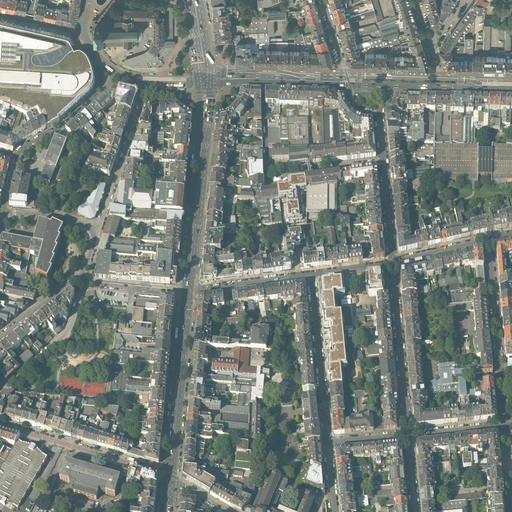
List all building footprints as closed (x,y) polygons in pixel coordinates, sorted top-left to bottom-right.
[(3,0),(1,9),(7,10),(9,0),(3,0)] [(9,0),(7,10),(14,12),(16,3),(16,0),(9,0)] [(27,1),(21,0),(16,0),(16,3),(14,12),(25,14),(27,1)] [(37,2),(37,0),(27,0),(27,1),(25,14),(29,15),(34,16),(37,2)] [(48,0),(47,5),(46,7),(55,9),(56,8),(58,9),(62,0),(48,0)] [(68,5),(62,0),(58,9),(67,11),(68,5)] [(62,0),(68,5),(67,11),(66,13),(63,22),(69,23),(75,24),(75,23),(77,13),(80,0),(62,0)] [(285,0),(257,0),(258,17),(273,17),(282,17),(288,17),(297,17),(295,12),(292,12),(287,10),(263,11),(262,6),(280,0),(281,0),(283,4),(287,3),(285,0)] [(314,0),(303,0),(302,1),(302,3),(301,4),(302,8),(305,7),(305,11),(302,12),(301,11),(295,12),(297,17),(305,14),(317,10),(314,0)] [(331,6),(334,13),(344,11),(343,6),(346,5),(347,7),(352,5),(351,0),(341,3),(331,6)] [(377,0),(371,0),(372,2),(374,9),(376,16),(378,22),(383,19),(377,0)] [(390,0),(384,0),(390,17),(395,16),(390,0)] [(396,0),(401,14),(412,11),(409,1),(409,0),(396,0)] [(436,0),(429,0),(426,1),(430,14),(439,11),(436,0)] [(443,0),(442,2),(444,3),(450,8),(452,5),(455,0),(443,0)] [(474,1),(468,8),(473,8),(473,10),(484,11),(486,4),(474,1)] [(47,5),(37,2),(34,16),(44,18),(46,7),(47,5)] [(225,2),(213,3),(213,11),(236,10),(236,5),(228,6),(228,7),(226,7),(225,2)] [(450,8),(444,3),(439,11),(440,15),(443,18),(448,12),(450,8)] [(46,7),(44,18),(55,20),(58,11),(58,9),(56,8),(55,9),(46,7)] [(150,17),(153,17),(158,17),(158,9),(156,8),(154,8),(153,9),(146,9),(146,8),(123,8),(123,17),(132,17),(135,17),(142,17),(150,17)] [(468,8),(457,24),(464,30),(471,20),(474,20),(473,10),(473,8),(468,8)] [(66,13),(67,11),(58,9),(58,11),(55,20),(57,21),(61,21),(63,22),(66,13)] [(374,9),(364,12),(366,19),(376,16),(374,9)] [(236,10),(213,11),(213,18),(231,17),(239,17),(239,10),(236,10)] [(307,21),(310,20),(320,17),(317,10),(305,14),(307,21)] [(344,11),(334,13),(336,20),(348,17),(351,16),(350,14),(345,15),(344,11)] [(401,14),(399,15),(400,17),(402,17),(403,21),(414,17),(413,12),(412,11),(401,14)] [(439,11),(430,14),(434,29),(436,29),(443,18),(440,15),(439,11)] [(305,14),(297,17),(299,24),(307,21),(305,14)] [(351,16),(348,17),(350,23),(351,23),(357,21),(356,15),(351,16)] [(383,19),(378,22),(375,23),(378,29),(381,27),(403,21),(402,17),(400,17),(399,15),(395,16),(390,17),(383,19)] [(373,30),(378,29),(375,23),(378,22),(376,16),(366,19),(359,21),(360,27),(365,26),(366,30),(366,32),(373,30)] [(95,81),(94,75),(91,68),(88,61),(86,59),(85,58),(83,57),(81,56),(79,55),(76,55),(74,56),(72,57),(70,53),(68,50),(71,47),(72,45),(73,43),(73,40),(72,38),(72,36),(69,34),(67,33),(47,28),(0,17),(0,105),(2,106),(10,110),(17,112),(21,114),(26,116),(28,116),(28,115),(30,114),(33,112),(36,111),(40,119),(45,129),(59,122),(64,118),(90,94),(92,91),(94,88),(95,84),(95,81)] [(139,26),(137,25),(137,22),(132,22),(133,22),(133,21),(134,21),(133,20),(133,19),(132,19),(132,17),(123,17),(123,19),(105,19),(100,19),(101,26),(100,26),(100,25),(99,24),(98,24),(97,24),(96,24),(96,25),(95,26),(94,26),(94,37),(96,37),(96,38),(97,39),(98,39),(99,38),(100,38),(100,37),(100,36),(101,36),(101,43),(104,43),(106,43),(124,42),(124,44),(133,43),(133,41),(134,40),(134,39),(134,38),(133,38),(132,38),(138,37),(138,35),(139,34),(141,33),(142,32),(142,30),(142,28),(141,27),(139,26)] [(153,17),(154,25),(164,25),(164,17),(158,17),(153,17)] [(241,40),(235,40),(235,43),(236,43),(250,43),(274,42),(274,38),(270,39),(269,35),(274,35),(273,17),(258,17),(246,18),(246,25),(244,25),(245,33),(245,40),(241,40)] [(313,30),(314,33),(323,30),(320,17),(310,20),(311,24),(310,26),(312,30),(313,30)] [(336,20),(338,27),(350,23),(348,17),(336,20)] [(414,17),(403,21),(404,26),(406,34),(418,30),(416,22),(414,17)] [(381,27),(378,29),(382,36),(384,40),(387,39),(399,36),(396,29),(404,26),(403,21),(381,27)] [(340,33),(353,29),(351,23),(350,23),(338,27),(340,33)] [(455,35),(455,38),(464,38),(464,30),(457,24),(451,32),(455,35)] [(164,27),(164,25),(154,25),(154,41),(164,41),(164,40),(164,27)] [(232,25),(213,25),(214,40),(235,40),(241,40),(240,35),(238,35),(238,33),(245,33),(244,25),(232,25)] [(340,33),(341,39),(353,36),(353,34),(356,32),(366,30),(365,26),(360,27),(353,29),(340,33)] [(378,29),(373,30),(378,38),(382,36),(378,29)] [(312,34),(314,40),(325,37),(323,30),(314,33),(312,34)] [(399,36),(387,39),(388,44),(389,48),(391,47),(397,45),(400,44),(399,40),(406,37),(407,39),(409,38),(410,41),(420,38),(420,37),(418,30),(406,34),(399,36)] [(294,33),(294,42),(294,50),(301,50),(301,43),(304,43),(301,31),(294,33)] [(451,32),(439,50),(448,50),(455,42),(455,38),(455,35),(451,32)] [(341,39),(344,48),(356,44),(355,41),(354,36),(353,36),(341,39)] [(356,44),(357,44),(369,41),(372,40),(368,36),(356,40),(356,41),(355,41),(356,44)] [(358,48),(359,53),(378,47),(388,44),(387,39),(384,40),(382,36),(378,38),(372,40),(369,41),(370,44),(358,48)] [(314,40),(317,48),(328,47),(325,37),(314,40)] [(407,50),(416,49),(424,49),(423,47),(420,38),(410,41),(411,45),(397,47),(397,51),(407,50)] [(164,41),(156,53),(157,54),(158,54),(158,55),(158,57),(158,58),(157,59),(157,60),(156,60),(155,61),(153,61),(152,60),(151,59),(147,61),(146,64),(151,66),(154,66),(157,66),(160,64),(161,63),(163,61),(162,61),(164,58),(168,53),(170,50),(171,48),(172,47),(165,47),(164,44),(164,41)] [(154,41),(148,48),(155,52),(156,53),(164,41),(154,41)] [(274,42),(250,43),(251,52),(254,52),(260,52),(262,50),(266,50),(277,50),(287,50),(288,50),(288,42),(282,42),(274,42)] [(250,43),(236,43),(237,53),(251,52),(250,43)] [(344,48),(346,56),(353,55),(357,54),(359,53),(358,48),(357,44),(356,44),(344,48)] [(388,44),(378,47),(378,53),(383,53),(386,53),(386,52),(391,51),(391,47),(389,48),(388,44)] [(309,53),(309,65),(331,65),(332,64),(333,63),(328,47),(317,48),(317,54),(309,53)] [(146,64),(147,61),(151,59),(150,59),(150,58),(150,57),(150,56),(150,55),(150,54),(151,53),(153,52),(154,52),(155,52),(148,48),(142,52),(125,58),(124,63),(134,66),(136,64),(146,64)] [(424,49),(416,49),(416,56),(407,57),(407,68),(410,68),(424,69),(428,69),(428,67),(428,64),(424,51),(424,49)] [(254,52),(254,63),(266,64),(266,50),(262,50),(260,52),(254,52)] [(266,50),(266,64),(277,64),(277,50),(266,50)] [(277,50),(277,64),(287,64),(287,50),(277,50)] [(395,51),(395,56),(396,68),(407,68),(407,57),(407,50),(397,51),(395,51)] [(445,69),(445,70),(455,70),(455,60),(453,60),(453,53),(451,53),(451,50),(448,50),(439,50),(445,69)] [(153,52),(151,53),(150,54),(150,55),(150,56),(150,57),(150,58),(150,59),(151,59),(152,60),(153,61),(155,61),(156,60),(157,60),(157,59),(158,58),(158,57),(158,55),(158,54),(157,54),(156,53),(155,52),(154,52),(153,52)] [(237,53),(237,63),(254,63),(254,52),(251,52),(237,53)] [(365,52),(365,58),(365,67),(367,67),(371,67),(373,67),(373,53),(373,52),(365,52)] [(378,53),(373,53),(373,67),(379,67),(386,68),(386,56),(386,53),(383,53),(378,53)] [(361,67),(365,67),(365,58),(358,58),(355,58),(353,55),(346,56),(349,66),(354,67),(361,67)] [(476,57),(472,57),(472,70),(475,70),(482,70),(482,57),(479,57),(479,55),(476,55),(476,57)] [(390,56),(386,56),(386,68),(396,68),(395,56),(390,56)] [(455,56),(455,60),(455,70),(456,70),(461,70),(467,70),(472,70),(472,57),(467,57),(467,60),(463,60),(463,57),(455,56)] [(505,57),(497,56),(482,56),(482,57),(482,70),(485,71),(496,71),(500,71),(505,71),(505,57)] [(117,102),(120,90),(113,89),(105,95),(115,107),(117,102)] [(117,102),(115,108),(118,109),(131,113),(136,97),(137,96),(135,93),(135,94),(120,90),(117,102)] [(240,93),(240,97),(250,102),(251,100),(251,91),(243,91),(241,92),(240,93)] [(260,91),(251,91),(251,100),(255,101),(256,102),(261,102),(261,97),(260,91)] [(266,104),(266,108),(274,108),(275,115),(280,115),(279,92),(272,91),(265,91),(266,104)] [(280,92),(279,92),(280,115),(280,120),(287,120),(287,106),(287,92),(280,92)] [(288,92),(287,92),(287,106),(298,106),(298,92),(296,92),(288,92)] [(307,92),(298,92),(298,106),(308,106),(307,92)] [(319,93),(307,92),(308,106),(308,107),(313,107),(313,108),(318,108),(318,107),(322,107),(322,105),(322,93),(319,93)] [(342,94),(335,94),(335,109),(339,109),(339,108),(346,105),(343,95),(343,94),(342,94)] [(115,108),(115,107),(105,95),(95,104),(102,112),(105,116),(107,118),(110,115),(109,113),(114,108),(115,108)] [(407,96),(394,96),(394,99),(394,101),(393,105),(390,110),(397,110),(397,112),(402,112),(402,113),(407,114),(407,108),(407,96)] [(412,97),(407,96),(407,108),(416,109),(416,114),(420,114),(420,97),(417,97),(412,97)] [(238,100),(237,104),(245,109),(247,104),(250,105),(250,104),(250,102),(240,97),(238,100)] [(429,97),(426,97),(426,109),(429,109),(435,109),(436,97),(432,97),(429,97)] [(443,97),(436,97),(435,109),(443,109),(443,111),(446,111),(446,109),(451,109),(451,98),(443,97)] [(458,98),(451,98),(451,109),(450,136),(450,143),(468,143),(474,143),(473,129),(473,110),(489,110),(489,98),(486,98),(469,98),(458,98)] [(497,111),(500,111),(500,98),(497,98),(491,98),(489,98),(489,110),(488,129),(499,129),(499,125),(499,121),(493,121),(493,115),(496,115),(496,112),(492,112),(492,111),(497,111)] [(99,116),(99,115),(102,112),(95,104),(90,109),(100,121),(103,118),(101,116),(100,116),(99,116)] [(237,104),(231,111),(234,117),(240,117),(241,116),(244,113),(243,112),(245,110),(245,109),(237,104)] [(177,105),(172,105),(172,119),(171,119),(171,121),(181,121),(191,122),(192,115),(188,113),(186,112),(183,110),(177,105)] [(329,105),(322,105),(322,107),(324,150),(324,163),(330,162),(346,160),(344,148),(342,148),(340,134),(345,134),(345,123),(339,122),(339,117),(341,115),(339,113),(339,111),(339,109),(335,109),(330,110),(330,105),(329,105)] [(347,107),(346,105),(339,108),(339,109),(339,111),(339,113),(341,115),(339,117),(339,122),(345,123),(351,112),(347,107)] [(160,106),(152,109),(152,116),(155,116),(155,120),(158,121),(159,121),(159,117),(160,117),(160,106)] [(298,106),(287,106),(287,120),(294,120),(298,120),(298,106)] [(308,106),(298,106),(298,120),(301,119),(301,117),(304,117),(304,120),(308,120),(308,107),(308,106)] [(0,112),(0,133),(4,120),(5,120),(7,113),(8,113),(9,110),(2,107),(0,112)] [(324,150),(322,107),(318,107),(318,108),(313,108),(313,107),(308,107),(308,120),(309,151),(324,150)] [(97,123),(100,121),(90,109),(85,113),(92,121),(94,119),(95,120),(95,121),(97,123)] [(131,113),(118,109),(117,113),(116,116),(117,117),(117,119),(116,119),(116,118),(115,117),(110,115),(107,118),(107,119),(109,119),(127,125),(131,113)] [(146,110),(145,112),(139,128),(151,129),(152,116),(152,109),(146,110)] [(250,114),(250,111),(245,109),(245,110),(244,116),(241,116),(240,117),(247,118),(250,118),(250,114)] [(473,110),(473,129),(488,129),(489,110),(473,110)] [(228,113),(225,114),(228,122),(245,124),(245,119),(247,119),(247,118),(240,117),(234,117),(231,111),(228,113)] [(33,112),(30,114),(30,115),(39,132),(45,129),(40,119),(38,121),(33,112)] [(351,112),(345,123),(345,134),(353,134),(353,127),(356,116),(353,114),(351,112)] [(16,133),(21,115),(16,113),(10,131),(16,133)] [(92,121),(85,113),(80,118),(91,130),(95,127),(92,124),(90,124),(89,123),(92,121)] [(434,136),(435,143),(450,143),(450,136),(442,137),(440,135),(440,126),(442,125),(442,113),(435,113),(434,136)] [(216,119),(216,128),(232,130),(245,131),(245,127),(227,125),(228,122),(225,114),(220,116),(219,117),(218,118),(216,119)] [(27,126),(28,127),(32,136),(39,132),(30,115),(27,116),(26,117),(30,125),(27,126)] [(267,115),(268,149),(272,149),(272,148),(281,148),(281,147),(280,120),(280,115),(275,115),(267,115)] [(359,117),(356,116),(353,127),(353,134),(352,138),(361,139),(361,138),(362,119),(361,119),(359,117)] [(80,118),(72,124),(80,133),(85,128),(86,129),(85,130),(93,140),(96,136),(91,130),(80,118)] [(123,134),(127,125),(109,119),(108,124),(112,125),(113,124),(114,126),(114,127),(111,126),(109,130),(113,131),(123,134)] [(294,120),(287,120),(280,120),(281,147),(288,147),(289,159),(289,167),(307,165),(309,165),(309,151),(308,120),(304,120),(302,120),(302,119),(301,119),(298,120),(294,120)] [(366,119),(362,119),(361,138),(373,137),(373,131),(372,121),(370,119),(370,120),(366,119)] [(0,136),(1,137),(2,135),(4,135),(7,124),(8,124),(9,125),(10,122),(5,120),(4,120),(0,133),(0,135),(0,136)] [(435,143),(434,136),(427,136),(424,136),(424,124),(423,124),(420,124),(420,122),(414,122),(407,121),(407,124),(407,127),(407,130),(406,137),(406,141),(412,142),(412,144),(412,147),(434,147),(435,143)] [(80,133),(72,124),(66,130),(79,145),(83,150),(86,147),(86,146),(79,137),(78,137),(77,135),(80,133)] [(164,133),(170,133),(190,135),(191,128),(172,127),(160,127),(160,125),(158,124),(154,124),(154,132),(158,132),(164,133)] [(257,132),(262,133),(262,132),(262,125),(250,124),(250,129),(252,129),(252,132),(257,132)] [(16,144),(32,136),(28,127),(12,136),(10,139),(14,141),(16,144)] [(139,128),(133,147),(144,148),(148,148),(148,138),(150,138),(151,129),(139,128)] [(215,130),(215,136),(226,137),(231,137),(231,134),(232,134),(232,130),(216,128),(215,130)] [(245,131),(232,130),(232,134),(251,136),(251,139),(255,139),(256,140),(257,132),(252,132),(245,131)] [(104,134),(103,138),(120,144),(123,134),(113,131),(111,136),(104,134)] [(170,133),(170,140),(189,141),(190,135),(170,133)] [(93,140),(90,145),(96,147),(98,141),(100,137),(96,136),(93,140)] [(215,141),(214,143),(234,145),(235,140),(226,140),(226,137),(215,136),(215,141)] [(100,137),(98,141),(109,144),(107,150),(117,153),(120,144),(103,138),(100,137)] [(361,146),(344,148),(346,160),(366,158),(375,157),(373,137),(361,138),(361,139),(361,146)] [(389,138),(390,145),(399,145),(405,145),(405,141),(400,141),(400,137),(389,138)] [(12,152),(16,144),(14,141),(10,139),(8,138),(8,139),(4,150),(12,152)] [(67,143),(55,138),(48,155),(44,166),(46,167),(40,181),(50,184),(55,170),(56,171),(67,143)] [(168,150),(178,151),(188,152),(188,150),(190,149),(190,148),(190,147),(190,146),(190,145),(189,144),(189,141),(170,140),(169,140),(168,150)] [(214,144),(214,149),(233,151),(233,149),(234,145),(214,143),(214,144)] [(450,143),(435,143),(434,147),(434,156),(434,167),(434,171),(434,177),(434,180),(434,181),(472,181),(473,181),(475,181),(479,181),(479,175),(486,175),(492,175),(492,181),(511,181),(511,145),(493,145),(493,150),(479,150),(479,144),(474,143),(468,143),(450,143)] [(255,147),(234,145),(233,149),(233,151),(241,152),(263,154),(262,151),(262,147),(255,147)] [(390,145),(391,155),(401,154),(399,145),(390,145)] [(130,155),(131,155),(144,156),(153,157),(153,153),(146,152),(145,153),(144,153),(143,152),(144,148),(133,147),(130,155)] [(268,149),(269,160),(272,160),(279,160),(289,159),(288,147),(281,147),(281,148),(272,148),(272,149),(268,149)] [(426,159),(425,156),(434,156),(434,147),(412,147),(412,154),(412,160),(412,169),(418,169),(418,164),(417,162),(416,159),(426,159)] [(158,153),(153,153),(153,157),(160,158),(165,158),(166,154),(166,150),(163,149),(159,149),(158,153)] [(213,157),(213,159),(227,160),(228,160),(228,157),(227,157),(227,154),(231,155),(233,155),(233,151),(214,149),(213,157)] [(95,150),(94,154),(115,161),(117,153),(107,150),(106,153),(95,150)] [(309,151),(309,165),(312,165),(324,163),(324,150),(309,151)] [(166,154),(165,158),(166,158),(188,160),(188,152),(178,151),(177,154),(176,155),(166,154)] [(263,154),(241,152),(240,158),(240,161),(247,162),(263,163),(263,158),(263,154)] [(115,161),(94,154),(92,160),(86,167),(85,168),(87,168),(110,176),(115,161)] [(130,155),(128,164),(142,165),(142,164),(143,164),(144,156),(131,155),(130,155)] [(159,166),(166,167),(166,166),(187,168),(188,160),(166,158),(165,158),(160,158),(159,166)] [(212,164),(212,172),(222,172),(225,173),(227,160),(213,159),(212,164)] [(0,170),(0,171),(0,176),(6,177),(9,162),(2,160),(0,165),(0,170)] [(247,173),(246,173),(247,162),(240,161),(237,161),(236,174),(235,178),(242,178),(242,180),(249,180),(248,180),(247,175),(247,173)] [(391,162),(392,171),(406,171),(405,161),(391,162)] [(247,175),(248,180),(263,178),(263,165),(263,163),(247,162),(246,173),(247,173),(247,175)] [(142,165),(128,164),(127,163),(127,167),(126,167),(126,169),(126,171),(125,170),(125,174),(139,176),(140,176),(141,171),(141,170),(142,165)] [(165,178),(170,178),(186,180),(187,168),(166,166),(166,167),(166,170),(165,170),(165,171),(165,172),(165,178)] [(392,178),(393,187),(406,186),(407,186),(407,179),(410,179),(414,179),(419,179),(424,179),(434,177),(434,171),(434,167),(418,169),(412,169),(406,171),(392,171),(392,178)] [(355,171),(350,171),(351,178),(364,176),(377,175),(376,170),(375,169),(374,168),(355,171)] [(340,172),(340,181),(351,180),(351,178),(350,171),(344,172),(340,172)] [(306,177),(305,177),(306,192),(306,204),(306,220),(323,220),(323,217),(338,217),(338,218),(340,217),(340,207),(340,200),(340,192),(340,184),(340,181),(340,172),(327,174),(314,176),(311,176),(309,176),(306,177)] [(120,185),(134,186),(135,182),(138,183),(139,182),(139,180),(139,176),(125,174),(124,174),(124,175),(124,177),(123,178),(122,181),(122,184),(120,184),(120,185)] [(10,199),(11,199),(26,202),(28,192),(31,179),(14,175),(10,199)] [(377,179),(377,175),(364,176),(365,190),(378,189),(377,179)] [(305,177),(290,179),(289,179),(288,180),(288,181),(288,185),(278,187),(279,197),(279,199),(286,198),(287,206),(284,207),(287,227),(306,224),(306,220),(306,204),(302,205),(300,192),(306,192),(305,177)] [(157,188),(157,189),(185,191),(186,180),(170,178),(169,185),(165,184),(157,184),(157,188)] [(210,186),(210,188),(221,189),(221,187),(221,185),(222,183),(224,183),(224,182),(227,182),(227,179),(211,178),(210,186)] [(263,178),(248,180),(249,180),(251,187),(251,189),(261,188),(264,188),(263,179),(263,178)] [(232,179),(227,179),(227,182),(227,185),(234,186),(241,186),(251,187),(249,180),(242,180),(232,179)] [(54,182),(50,191),(60,195),(63,186),(54,182)] [(91,220),(95,218),(97,212),(98,210),(98,209),(106,186),(105,185),(104,185),(103,186),(100,185),(97,184),(95,185),(94,187),(95,189),(93,195),(91,195),(91,198),(88,199),(85,198),(84,199),(82,200),(78,211),(78,212),(79,216),(85,217),(85,219),(90,220),(91,219),(91,220)] [(111,211),(109,218),(120,220),(141,222),(181,225),(182,222),(181,222),(181,215),(182,215),(183,212),(185,191),(157,189),(156,195),(153,195),(153,194),(152,194),(133,193),(134,186),(120,185),(111,211)] [(394,195),(395,200),(407,198),(406,196),(405,196),(405,190),(406,190),(406,186),(393,187),(394,195)] [(261,188),(262,200),(269,199),(279,197),(278,187),(269,188),(264,188),(261,188)] [(275,223),(276,228),(282,228),(280,213),(271,214),(269,199),(262,200),(261,188),(251,189),(252,192),(254,198),(256,205),(259,214),(262,223),(262,225),(275,223)] [(366,194),(356,195),(357,199),(379,197),(379,195),(378,189),(365,190),(366,194)] [(209,200),(209,203),(218,204),(235,204),(237,204),(237,203),(237,196),(230,195),(210,193),(209,200)] [(248,204),(256,205),(254,198),(241,196),(237,196),(237,203),(244,203),(244,200),(248,200),(248,204)] [(395,201),(396,213),(407,211),(407,205),(411,204),(411,206),(418,205),(418,197),(407,198),(395,200),(395,201)] [(36,203),(26,202),(11,199),(10,207),(36,209),(36,203)] [(494,199),(487,201),(489,211),(494,210),(496,209),(494,199)] [(208,209),(208,215),(223,217),(233,216),(235,204),(218,204),(209,203),(208,209)] [(368,204),(366,205),(368,224),(381,223),(380,211),(379,203),(368,204)] [(256,205),(248,204),(248,215),(259,214),(256,205)] [(469,225),(466,226),(463,227),(461,214),(464,214),(463,208),(455,211),(456,218),(460,238),(462,238),(471,236),(473,235),(471,224),(469,225)] [(494,210),(489,211),(491,219),(493,230),(494,230),(501,229),(498,219),(495,220),(494,220),(495,218),(494,210)] [(397,232),(410,231),(407,211),(396,213),(397,223),(397,232)] [(497,214),(498,219),(501,229),(506,227),(507,227),(505,215),(502,216),(501,213),(497,214)] [(207,225),(206,228),(218,228),(222,228),(222,224),(223,220),(223,217),(208,215),(207,225)] [(233,216),(223,217),(223,220),(228,220),(228,223),(222,224),(222,228),(229,227),(236,226),(235,216),(233,216)] [(335,219),(339,243),(342,242),(345,242),(345,238),(344,229),(349,226),(349,219),(347,219),(342,220),(340,217),(338,218),(335,219)] [(104,234),(103,237),(110,238),(115,238),(120,220),(109,218),(107,224),(104,234)] [(456,218),(449,219),(454,240),(455,239),(460,238),(456,218)] [(448,230),(445,231),(447,241),(453,240),(454,240),(449,219),(445,219),(447,228),(448,227),(448,230)] [(491,219),(484,221),(487,232),(492,231),(493,230),(491,219)] [(436,224),(441,243),(442,242),(447,241),(445,231),(441,232),(441,230),(442,229),(440,220),(436,221),(436,224)] [(487,232),(484,221),(471,224),(473,235),(481,233),(487,232)] [(40,222),(34,243),(2,237),(0,248),(22,252),(25,253),(22,267),(21,272),(19,283),(17,291),(26,292),(31,282),(27,276),(31,254),(40,256),(35,273),(40,276),(46,279),(51,269),(50,268),(55,259),(53,258),(57,249),(55,248),(62,238),(59,237),(65,228),(54,223),(53,225),(40,222)] [(147,241),(180,244),(181,225),(141,222),(139,240),(141,240),(147,241)] [(320,223),(313,224),(315,236),(328,235),(329,247),(335,246),(335,243),(333,230),(332,229),(327,230),(321,231),(320,223)] [(368,224),(363,224),(363,228),(368,228),(368,231),(371,231),(382,231),(381,224),(381,223),(368,224)] [(416,240),(418,248),(423,247),(428,246),(425,233),(423,223),(419,224),(421,233),(423,233),(423,235),(415,237),(416,240)] [(279,252),(281,271),(290,270),(291,269),(292,268),(292,267),(292,264),(294,264),(292,251),(294,250),(294,248),(295,248),(295,246),(302,245),(302,242),(308,241),(307,237),(314,236),(313,224),(281,229),(284,251),(279,252)] [(431,230),(435,244),(440,243),(441,243),(436,224),(433,225),(434,230),(431,230)] [(356,244),(357,247),(357,249),(361,248),(360,243),(359,243),(358,236),(358,232),(352,232),(351,225),(349,226),(344,229),(345,238),(354,237),(355,245),(356,244)] [(206,234),(205,236),(224,234),(229,234),(229,230),(222,231),(222,228),(218,228),(206,228),(206,234)] [(425,233),(428,246),(430,245),(435,244),(431,230),(427,231),(428,233),(425,233)] [(408,238),(410,238),(410,231),(397,232),(398,234),(398,240),(408,238)] [(205,238),(204,250),(218,252),(221,251),(221,248),(222,247),(223,247),(223,246),(224,234),(205,236),(205,238)] [(98,253),(99,253),(104,254),(110,238),(103,237),(98,253)] [(369,238),(370,242),(371,242),(371,247),(372,247),(383,245),(383,242),(382,237),(369,238)] [(138,240),(115,238),(110,238),(104,254),(112,254),(137,257),(138,253),(137,253),(138,248),(138,240)] [(398,240),(399,252),(408,250),(418,248),(416,240),(409,242),(408,238),(398,240)] [(137,253),(138,253),(153,254),(178,257),(180,244),(147,241),(147,245),(140,244),(141,240),(139,240),(138,240),(138,248),(137,253)] [(340,249),(336,250),(336,252),(338,264),(343,263),(348,262),(346,250),(345,242),(342,242),(342,247),(343,248),(343,249),(340,249)] [(499,280),(506,279),(505,263),(508,262),(506,256),(504,244),(502,244),(497,246),(498,257),(499,267),(499,272),(499,276),(499,280)] [(371,250),(372,254),(373,253),(374,259),(375,259),(384,258),(383,245),(372,247),(372,249),(371,250)] [(22,252),(0,248),(0,256),(9,258),(9,255),(21,257),(22,252)] [(245,248),(239,249),(240,257),(241,266),(243,276),(248,276),(254,275),(252,263),(247,264),(245,248)] [(326,248),(323,249),(323,253),(324,266),(327,265),(332,265),(330,253),(330,252),(327,253),(326,248)] [(362,261),(361,248),(357,249),(353,249),(346,250),(348,262),(360,261),(362,261)] [(308,249),(302,249),(303,257),(302,258),(301,258),(301,259),(301,260),(301,261),(301,262),(302,262),(303,263),(304,268),(310,267),(312,267),(309,250),(308,250),(308,249)] [(312,249),(309,250),(312,267),(313,267),(319,266),(317,255),(313,256),(313,254),(312,249)] [(474,250),(477,267),(483,267),(483,265),(482,251),(480,249),(474,250)] [(203,257),(203,259),(215,260),(233,258),(232,253),(223,254),(218,255),(218,252),(204,250),(203,257)] [(468,252),(467,253),(469,265),(474,264),(474,268),(477,267),(474,250),(468,252)] [(275,256),(270,257),(270,258),(272,272),(280,271),(281,271),(279,252),(274,252),(275,256)] [(97,256),(95,277),(102,278),(102,276),(103,276),(103,278),(109,278),(110,266),(112,254),(104,254),(99,253),(98,256),(97,256)] [(458,254),(453,255),(456,267),(458,280),(464,279),(461,266),(465,265),(467,272),(471,272),(469,265),(467,253),(458,254)] [(153,254),(151,270),(150,282),(170,284),(170,282),(176,282),(178,257),(153,254)] [(266,254),(261,255),(261,260),(263,274),(267,273),(272,272),(270,258),(266,259),(266,254)] [(441,258),(443,269),(456,267),(453,255),(445,257),(441,258)] [(9,258),(0,256),(0,267),(9,270),(14,271),(21,272),(22,267),(7,265),(9,258)] [(203,260),(202,268),(215,270),(215,265),(225,264),(228,264),(228,267),(236,266),(236,262),(234,262),(233,258),(215,260),(203,259),(203,260)] [(434,274),(443,272),(443,269),(441,258),(436,259),(431,260),(434,274)] [(261,260),(252,261),(252,263),(254,275),(258,274),(263,274),(261,260)] [(428,275),(434,274),(431,260),(430,261),(425,262),(427,272),(428,275)] [(402,280),(414,280),(414,277),(414,275),(427,272),(425,262),(401,267),(402,279),(402,280)] [(112,278),(150,282),(151,270),(145,269),(145,268),(137,267),(137,269),(125,267),(125,266),(117,266),(116,267),(110,266),(109,278),(112,278)] [(215,270),(202,268),(201,279),(201,280),(202,281),(203,281),(204,281),(215,280),(237,277),(243,276),(241,266),(237,266),(237,269),(215,272),(215,270)] [(0,279),(5,280),(6,280),(9,270),(0,267),(0,279)] [(483,267),(477,267),(480,288),(485,288),(484,273),(483,267)] [(13,282),(19,283),(21,272),(14,271),(9,270),(6,280),(13,282)] [(369,296),(376,296),(388,295),(386,272),(367,275),(368,283),(366,283),(366,288),(368,288),(369,296)] [(5,280),(0,279),(0,286),(14,290),(14,285),(5,283),(5,280)] [(328,281),(322,281),(323,295),(321,295),(322,307),(325,307),(325,314),(323,314),(324,327),(332,326),(333,331),(331,331),(331,338),(330,338),(330,342),(332,342),(333,350),(335,350),(335,355),(334,355),(334,357),(330,357),(331,368),(328,368),(329,379),(332,378),(333,386),(341,386),(341,380),(340,366),(345,366),(341,313),(335,314),(333,294),(342,293),(341,279),(334,280),(334,279),(328,279),(328,281)] [(500,284),(500,289),(511,287),(511,279),(506,279),(499,280),(500,284)] [(305,283),(296,284),(297,291),(297,296),(301,296),(302,302),(307,302),(305,288),(305,283)] [(282,294),(282,300),(294,299),(294,297),(297,296),(297,291),(296,284),(286,285),(277,286),(282,294)] [(14,290),(0,286),(0,294),(10,296),(33,301),(37,295),(26,292),(17,291),(14,290)] [(265,300),(266,311),(271,311),(270,302),(269,302),(268,299),(278,298),(278,301),(276,301),(276,310),(281,310),(282,300),(282,294),(277,286),(271,287),(263,288),(265,300)] [(500,290),(501,297),(511,295),(511,287),(500,289),(500,290)] [(448,295),(448,305),(474,303),(486,303),(486,302),(485,288),(480,288),(480,293),(448,295)] [(249,302),(250,313),(255,313),(253,301),(259,300),(257,289),(255,289),(248,290),(249,302)] [(237,292),(240,314),(245,313),(243,302),(249,302),(248,290),(245,291),(237,292)] [(74,295),(70,292),(60,299),(69,311),(74,295)] [(225,306),(226,314),(227,320),(241,318),(240,314),(237,292),(232,292),(234,302),(229,303),(227,293),(223,294),(225,306)] [(200,298),(200,303),(210,303),(214,303),(214,307),(225,306),(223,294),(216,294),(200,297),(200,298)] [(404,303),(404,308),(417,307),(418,307),(418,294),(403,294),(404,303)] [(376,296),(377,305),(389,304),(388,299),(388,295),(376,296)] [(501,302),(502,305),(511,303),(511,295),(501,297),(501,302)] [(146,303),(145,309),(154,309),(159,310),(173,311),(174,298),(160,297),(159,306),(157,306),(157,305),(157,304),(146,303)] [(69,311),(60,299),(55,304),(64,316),(66,319),(67,317),(69,311)] [(16,311),(17,304),(6,302),(5,305),(4,308),(16,311)] [(17,304),(16,311),(19,311),(23,312),(23,309),(27,309),(27,305),(25,305),(22,304),(22,302),(18,302),(17,304)] [(474,303),(448,305),(450,313),(453,313),(475,311),(474,303)] [(475,311),(476,335),(489,334),(488,321),(488,319),(486,303),(474,303),(475,311)] [(502,307),(502,313),(511,312),(511,303),(502,305),(502,307)] [(64,316),(55,304),(46,311),(55,322),(60,318),(64,316)] [(377,305),(378,315),(389,314),(389,311),(389,304),(377,305)] [(4,308),(0,307),(0,330),(1,331),(3,328),(3,325),(6,325),(7,322),(11,323),(11,318),(15,319),(15,316),(19,316),(19,311),(16,311),(4,308)] [(199,311),(198,316),(207,315),(214,311),(214,307),(210,309),(199,309),(199,311)] [(405,316),(406,321),(418,320),(417,307),(404,308),(405,316)] [(144,308),(133,308),(132,321),(142,322),(144,308)] [(173,311),(159,310),(158,324),(172,325),(173,311)] [(55,322),(46,311),(40,315),(47,324),(57,335),(59,333),(61,331),(55,322)] [(198,317),(198,321),(210,319),(214,315),(215,314),(214,311),(207,315),(198,316),(198,317)] [(503,320),(503,322),(511,321),(511,312),(502,313),(503,320)] [(376,315),(376,322),(390,321),(390,319),(389,314),(378,315),(376,315)] [(47,324),(40,315),(34,320),(42,328),(43,329),(46,327),(45,326),(47,324)] [(295,316),(297,329),(309,329),(308,321),(307,315),(297,316),(295,316)] [(197,330),(197,333),(209,334),(211,334),(212,326),(209,326),(210,319),(198,321),(197,330)] [(42,328),(34,320),(27,326),(36,336),(38,333),(37,332),(42,328)] [(116,334),(121,334),(134,336),(142,337),(152,337),(153,323),(142,322),(132,321),(128,321),(124,321),(117,320),(116,334)] [(406,328),(406,329),(420,328),(419,320),(418,320),(406,321),(406,328)] [(377,334),(378,334),(391,333),(391,332),(390,321),(376,322),(365,323),(365,328),(376,327),(377,334)] [(503,324),(504,332),(511,331),(511,321),(503,322),(503,324)] [(170,339),(172,325),(158,324),(158,325),(156,325),(155,336),(156,336),(156,338),(157,338),(170,339)] [(36,336),(27,326),(19,332),(27,340),(31,336),(33,338),(36,336)] [(213,345),(210,344),(209,347),(211,347),(229,349),(238,346),(266,348),(267,338),(268,339),(269,329),(261,329),(259,326),(252,328),(252,332),(251,341),(235,341),(235,342),(213,341),(213,345)] [(420,328),(406,329),(407,337),(407,343),(422,342),(421,328),(420,328)] [(295,330),(296,334),(297,333),(298,342),(299,342),(310,341),(310,338),(309,329),(297,329),(295,330)] [(27,340),(19,332),(14,336),(21,344),(24,342),(25,343),(25,344),(30,349),(33,346),(31,344),(27,340)] [(196,338),(195,347),(206,348),(206,347),(209,347),(210,344),(208,344),(209,334),(197,333),(196,338)] [(379,345),(381,345),(392,344),(392,342),(391,333),(378,334),(379,345)] [(116,334),(114,352),(118,352),(118,350),(122,346),(123,342),(120,337),(121,334),(116,334)] [(138,341),(134,336),(121,334),(120,337),(123,342),(126,340),(127,342),(130,340),(131,342),(134,341),(136,343),(138,341)] [(479,357),(481,357),(491,357),(490,347),(489,334),(476,335),(476,340),(475,341),(475,344),(476,350),(477,350),(477,354),(478,354),(479,357)] [(52,339),(48,335),(41,341),(45,346),(52,339)] [(21,344),(14,336),(5,343),(13,351),(15,349),(18,347),(21,344)] [(142,337),(141,343),(156,345),(157,338),(156,338),(152,337),(142,337)] [(35,341),(31,344),(33,346),(38,352),(42,348),(35,341)] [(299,342),(300,356),(311,355),(310,347),(310,341),(299,342)] [(408,349),(408,350),(419,349),(419,345),(421,344),(421,346),(430,346),(430,342),(422,342),(407,343),(408,349)] [(13,351),(5,343),(0,346),(0,348),(11,360),(13,362),(16,359),(12,355),(10,354),(10,353),(13,351)] [(382,354),(383,357),(393,356),(393,352),(392,344),(381,345),(382,354)] [(170,346),(156,345),(156,347),(156,351),(155,356),(169,358),(170,349),(170,346)] [(379,345),(369,346),(369,355),(382,354),(381,345),(379,345)] [(124,348),(122,346),(118,350),(118,352),(128,353),(128,354),(137,354),(141,351),(139,349),(136,350),(135,348),(132,350),(130,347),(128,349),(126,346),(124,348)] [(193,361),(192,376),(202,377),(203,364),(204,365),(204,366),(208,366),(208,361),(203,361),(204,352),(210,353),(211,347),(209,347),(206,347),(206,348),(195,347),(194,350),(193,361)] [(11,360),(0,348),(0,362),(2,361),(6,365),(11,360)] [(409,355),(409,360),(421,360),(420,358),(421,357),(421,353),(420,353),(420,349),(419,349),(408,350),(409,355)] [(235,362),(235,364),(239,364),(238,368),(247,369),(248,351),(240,350),(234,351),(234,361),(235,361),(235,362)] [(33,357),(27,351),(20,358),(25,364),(26,364),(33,357)] [(137,367),(137,361),(147,362),(155,363),(155,356),(137,354),(128,354),(128,353),(118,352),(114,352),(113,364),(127,365),(127,366),(137,367)] [(300,356),(301,370),(313,369),(312,361),(311,355),(300,356)] [(169,358),(155,356),(155,363),(154,367),(154,369),(168,370),(168,368),(169,358)] [(379,358),(380,365),(394,364),(394,362),(393,356),(383,357),(379,358)] [(481,357),(481,366),(481,369),(492,368),(491,358),(491,357),(481,357)] [(11,360),(6,365),(0,370),(0,388),(20,369),(13,362),(11,360)] [(411,389),(423,388),(421,360),(409,360),(409,366),(410,375),(411,382),(411,389)] [(217,373),(216,379),(235,380),(256,382),(257,369),(247,369),(238,368),(239,364),(235,364),(219,362),(213,362),(212,372),(217,373)] [(459,391),(457,371),(457,364),(457,363),(454,364),(439,365),(439,373),(440,381),(433,384),(428,387),(424,388),(425,394),(427,394),(459,391)] [(127,365),(113,364),(112,375),(114,375),(127,376),(127,366),(127,365)] [(380,365),(381,380),(396,379),(395,372),(394,364),(380,365)] [(148,379),(152,379),(167,381),(168,370),(154,369),(149,368),(148,379)] [(459,391),(460,398),(463,398),(466,397),(466,393),(465,376),(474,376),(476,375),(488,374),(492,373),(492,368),(481,369),(476,369),(464,370),(457,371),(459,391)] [(252,404),(255,403),(256,399),(262,399),(264,378),(269,379),(270,372),(257,369),(256,382),(256,390),(250,389),(250,396),(249,404),(252,404)] [(302,388),(302,392),(315,390),(314,379),(313,371),(313,369),(301,370),(300,370),(302,388)] [(127,376),(114,375),(113,390),(122,391),(125,391),(127,376)] [(131,377),(127,376),(125,391),(133,391),(151,393),(152,383),(131,381),(131,377)] [(192,379),(191,383),(203,385),(204,381),(209,382),(209,381),(214,382),(231,384),(232,384),(232,383),(235,383),(235,380),(216,379),(202,377),(192,376),(192,379)] [(152,381),(152,383),(151,393),(165,394),(167,382),(167,381),(152,379),(152,381)] [(384,384),(385,396),(397,395),(397,388),(396,379),(381,380),(382,385),(384,384)] [(231,387),(240,388),(250,389),(256,390),(256,382),(235,380),(235,383),(232,383),(232,384),(231,384),(231,387)] [(475,392),(475,396),(478,396),(481,396),(494,394),(494,392),(493,381),(488,382),(482,382),(483,390),(475,392)] [(191,388),(190,390),(213,392),(213,389),(203,388),(204,385),(203,385),(191,383),(191,388)] [(230,394),(231,387),(214,386),(213,389),(213,392),(214,392),(230,394)] [(341,386),(333,386),(330,386),(331,394),(331,401),(343,400),(342,389),(341,389),(341,386)] [(190,391),(190,396),(204,398),(213,399),(214,397),(214,392),(213,392),(190,390),(190,391)] [(125,391),(122,391),(120,404),(133,405),(134,395),(143,396),(142,405),(144,405),(150,406),(151,393),(133,391),(125,391)] [(6,401),(8,402),(8,403),(9,404),(12,399),(15,400),(15,399),(18,394),(6,393),(0,398),(0,399),(2,400),(6,401)] [(165,394),(151,393),(150,406),(164,407),(165,394)] [(484,398),(485,403),(495,402),(494,394),(481,396),(480,399),(484,398)] [(26,411),(25,412),(30,414),(30,413),(31,413),(33,404),(35,399),(36,396),(32,395),(30,400),(29,403),(26,411)] [(239,395),(237,408),(249,409),(249,404),(250,396),(239,395)] [(382,399),(383,405),(395,404),(397,404),(398,404),(397,395),(385,396),(385,399),(382,399)] [(32,415),(29,425),(36,427),(42,405),(45,396),(38,396),(37,399),(32,415)] [(190,398),(189,403),(217,406),(218,402),(206,401),(206,402),(203,401),(204,398),(190,396),(190,398)] [(472,409),(479,408),(478,396),(475,396),(471,397),(472,409)] [(302,398),(305,425),(318,424),(317,415),(316,405),(315,397),(302,398)] [(59,434),(62,424),(57,422),(57,421),(59,421),(64,404),(65,398),(61,398),(60,404),(51,432),(59,434)] [(65,398),(64,404),(74,407),(76,399),(65,398)] [(457,412),(458,422),(464,421),(465,421),(464,402),(463,398),(460,398),(459,398),(460,411),(457,412)] [(5,407),(2,417),(7,419),(11,407),(15,400),(12,399),(9,404),(8,406),(8,407),(8,408),(5,407)] [(11,407),(7,419),(15,421),(18,410),(14,409),(15,408),(19,401),(19,400),(15,399),(15,400),(11,407)] [(276,401),(274,401),(274,408),(295,406),(294,399),(285,400),(276,401)] [(91,416),(90,419),(96,421),(100,407),(100,402),(82,400),(81,405),(95,407),(95,408),(94,408),(91,416)] [(332,408),(333,415),(343,414),(344,413),(343,400),(331,401),(332,408)] [(18,410),(15,421),(22,423),(25,412),(26,411),(29,403),(25,401),(22,409),(22,410),(24,410),(23,412),(18,410)] [(48,416),(44,430),(51,432),(60,404),(52,401),(48,416)] [(464,402),(465,421),(466,421),(473,420),(472,410),(469,410),(468,401),(464,402)] [(485,411),(479,412),(480,420),(488,419),(494,418),(496,416),(495,402),(485,403),(485,411)] [(188,411),(188,412),(198,413),(199,413),(200,408),(203,408),(203,407),(205,407),(205,408),(209,409),(209,410),(220,411),(221,406),(217,406),(189,403),(188,411)] [(255,403),(252,404),(251,440),(260,440),(260,406),(256,406),(256,403),(255,403)] [(442,412),(443,423),(448,423),(451,423),(449,409),(448,403),(444,403),(445,410),(442,411),(442,412)] [(383,405),(384,416),(396,415),(395,407),(395,404),(383,405)] [(42,405),(36,427),(44,430),(48,416),(44,415),(44,414),(45,414),(47,407),(42,405)] [(163,414),(164,407),(150,406),(144,405),(144,409),(149,409),(149,412),(163,414)] [(224,406),(221,406),(220,411),(220,412),(249,415),(249,409),(237,408),(224,406)] [(100,407),(96,421),(99,422),(101,422),(102,423),(103,418),(99,417),(101,412),(117,417),(119,409),(100,407)] [(414,418),(415,426),(436,424),(443,423),(442,412),(425,414),(424,408),(413,409),(414,418)] [(472,410),(473,420),(478,420),(480,420),(479,412),(479,408),(472,409),(472,410)] [(457,409),(449,409),(451,423),(451,422),(458,422),(457,412),(457,409)] [(71,415),(65,436),(71,438),(75,426),(73,425),(72,427),(71,426),(71,425),(72,425),(75,417),(77,417),(79,412),(72,410),(71,415)] [(25,412),(22,423),(29,425),(32,415),(30,414),(25,412)] [(163,420),(163,414),(149,412),(139,412),(138,416),(149,417),(149,423),(162,425),(163,420)] [(188,417),(188,418),(211,421),(211,418),(200,416),(198,417),(198,413),(188,412),(188,417)] [(62,424),(59,434),(65,436),(71,415),(67,414),(65,423),(66,423),(65,425),(62,424)] [(334,425),(335,434),(353,432),(352,422),(349,422),(346,423),(344,423),(343,414),(333,415),(334,425)] [(385,423),(385,429),(397,428),(396,416),(396,415),(384,416),(385,423)] [(352,422),(353,432),(358,432),(368,431),(374,430),(374,424),(373,418),(369,418),(368,416),(363,416),(363,418),(356,419),(356,417),(352,417),(352,422)] [(81,428),(80,429),(83,430),(84,429),(84,428),(85,424),(88,425),(89,420),(86,419),(86,418),(84,417),(81,428)] [(187,423),(187,424),(211,427),(211,421),(188,418),(187,423)] [(91,426),(94,427),(96,421),(90,419),(89,420),(88,425),(86,431),(90,432),(90,431),(89,430),(91,426)] [(274,422),(275,428),(296,426),(296,420),(274,422)] [(94,427),(89,443),(97,445),(104,423),(102,423),(101,422),(99,429),(100,430),(98,435),(96,434),(97,433),(96,433),(99,422),(96,421),(94,427)] [(220,422),(219,428),(224,428),(242,430),(239,424),(220,422)] [(104,423),(97,445),(107,448),(110,438),(105,437),(107,431),(109,425),(104,423)] [(162,431),(162,425),(149,423),(143,423),(142,428),(151,430),(162,431)] [(80,429),(77,440),(83,441),(86,431),(88,425),(85,424),(84,428),(84,429),(83,430),(80,429)] [(187,429),(187,431),(202,432),(232,436),(233,432),(225,431),(225,433),(223,432),(224,428),(219,428),(211,427),(187,424),(187,429)] [(318,430),(318,424),(305,425),(301,425),(302,430),(304,429),(305,433),(319,432),(318,430)] [(75,426),(71,438),(77,440),(80,429),(81,428),(78,427),(75,426)] [(86,431),(83,441),(89,443),(94,427),(91,426),(89,430),(90,431),(90,432),(86,431)] [(114,427),(110,438),(107,448),(113,450),(116,440),(113,439),(113,438),(114,438),(117,428),(114,427)] [(8,433),(0,430),(0,441),(15,445),(17,441),(20,436),(8,433)] [(186,436),(186,437),(196,438),(212,440),(212,436),(201,435),(202,432),(187,431),(186,436)] [(305,433),(305,437),(306,437),(307,442),(319,440),(319,434),(319,432),(305,433)] [(275,436),(275,443),(283,443),(298,443),(297,438),(305,437),(305,433),(275,436)] [(490,451),(487,451),(487,453),(489,453),(499,452),(498,443),(497,435),(496,433),(486,434),(486,444),(487,445),(490,445),(490,451)] [(478,450),(479,454),(483,454),(482,444),(486,444),(486,434),(477,435),(478,450)] [(119,441),(116,440),(113,450),(120,452),(124,440),(125,437),(121,435),(119,441)] [(478,450),(477,435),(469,436),(470,449),(475,448),(475,450),(478,450)] [(150,436),(147,436),(146,437),(146,438),(146,439),(146,440),(146,441),(146,442),(140,441),(140,444),(142,445),(149,447),(160,449),(161,437),(150,436)] [(470,449),(469,436),(454,437),(455,450),(460,450),(460,452),(463,452),(463,455),(463,466),(472,465),(472,464),(471,454),(467,455),(467,451),(468,449),(470,449)] [(455,450),(454,437),(447,438),(448,449),(449,453),(456,453),(455,450)] [(435,450),(442,449),(448,449),(447,438),(441,438),(427,440),(419,440),(416,443),(417,452),(435,450)] [(120,452),(127,454),(129,449),(132,450),(134,442),(124,440),(120,452)] [(306,444),(298,445),(298,449),(320,447),(320,445),(319,440),(307,442),(306,442),(306,444)] [(0,470),(0,502),(4,506),(7,502),(10,504),(13,506),(12,507),(15,509),(15,507),(18,509),(47,459),(43,456),(40,453),(36,449),(36,448),(34,447),(32,446),(26,445),(23,444),(17,441),(15,445),(11,451),(5,462),(0,470)] [(238,442),(235,470),(255,473),(256,470),(250,469),(252,457),(257,458),(258,445),(248,441),(248,444),(238,442)] [(185,448),(185,449),(195,450),(204,451),(204,448),(200,447),(200,444),(186,443),(185,448)] [(275,443),(275,451),(298,460),(299,452),(298,449),(283,446),(283,443),(275,443)] [(392,444),(381,445),(382,455),(383,456),(387,455),(387,454),(393,454),(402,453),(401,443),(392,444)] [(159,456),(160,449),(149,447),(142,445),(141,452),(144,454),(148,455),(159,456)] [(11,451),(2,447),(0,450),(0,458),(5,462),(11,451)] [(298,449),(299,452),(307,451),(309,450),(309,453),(308,453),(308,456),(309,456),(310,459),(321,458),(320,451),(320,447),(298,449)] [(363,457),(362,447),(356,447),(349,448),(349,454),(354,454),(354,456),(354,458),(363,458),(363,457)] [(349,454),(349,448),(336,449),(337,461),(345,461),(345,456),(349,456),(349,454)] [(143,459),(144,454),(141,452),(132,450),(129,449),(127,454),(143,459)] [(473,454),(471,454),(472,464),(488,463),(500,462),(500,461),(499,452),(489,453),(489,458),(484,458),(484,460),(477,460),(477,454),(473,454)] [(402,453),(393,454),(393,455),(394,460),(392,460),(392,463),(403,462),(402,455),(402,453)] [(148,455),(144,454),(143,459),(158,463),(159,462),(159,456),(148,455)] [(184,460),(184,461),(194,462),(201,463),(202,456),(185,454),(184,460)] [(431,456),(417,458),(418,463),(418,464),(432,463),(433,463),(432,456),(431,456)] [(208,457),(207,464),(219,465),(220,458),(208,457)] [(310,459),(310,464),(313,464),(313,467),(322,470),(322,463),(321,458),(310,459)] [(184,467),(183,468),(202,470),(205,470),(206,467),(196,466),(194,466),(194,462),(184,461),(184,467)] [(75,464),(66,462),(64,468),(63,468),(62,471),(61,473),(62,474),(60,480),(76,485),(74,493),(96,500),(99,492),(102,492),(105,493),(115,496),(117,490),(118,490),(118,489),(119,485),(119,484),(120,478),(111,475),(111,476),(92,470),(74,465),(75,464)] [(403,467),(403,462),(392,463),(392,464),(392,467),(384,468),(384,471),(389,470),(393,470),(403,469),(403,467)] [(484,467),(476,467),(477,473),(486,472),(500,471),(500,470),(500,462),(488,463),(489,466),(487,466),(487,468),(484,468),(484,467)] [(432,463),(418,464),(419,472),(419,477),(433,476),(433,472),(434,472),(434,471),(433,471),(432,463)] [(364,466),(360,466),(362,476),(371,476),(371,473),(370,465),(364,466)] [(130,469),(123,467),(121,475),(128,477),(130,469)] [(305,484),(325,492),(323,474),(322,470),(313,467),(312,470),(310,469),(305,484)] [(354,477),(353,474),(352,474),(351,470),(350,470),(350,467),(338,468),(338,471),(339,479),(352,477),(354,477)] [(197,487),(210,495),(216,484),(201,475),(202,470),(183,468),(183,477),(183,478),(184,479),(195,486),(197,487)] [(134,470),(130,469),(128,477),(127,480),(130,480),(130,482),(129,481),(129,482),(127,488),(130,490),(130,489),(131,490),(137,471),(134,470)] [(393,470),(389,470),(390,484),(393,484),(404,483),(404,477),(403,469),(393,470)] [(248,487),(248,492),(254,495),(255,473),(235,470),(233,477),(242,478),(242,476),(249,477),(248,487)] [(140,472),(137,471),(131,490),(135,490),(136,488),(138,489),(140,483),(141,480),(143,473),(140,472)] [(500,471),(486,472),(487,480),(490,480),(490,481),(492,481),(492,484),(501,483),(501,472),(500,471)] [(212,496),(217,499),(221,491),(226,483),(222,481),(223,478),(227,480),(229,473),(222,472),(216,484),(210,495),(212,496)] [(143,473),(141,480),(147,482),(147,484),(157,485),(157,479),(156,477),(143,473)] [(275,511),(282,497),(283,497),(285,495),(283,494),(288,483),(287,483),(288,480),(282,477),(281,480),(281,479),(280,478),(280,477),(279,476),(278,475),(277,475),(276,475),(275,475),(274,475),(273,476),(272,477),(271,478),(267,476),(253,509),(249,507),(248,507),(247,507),(246,507),(246,508),(245,508),(245,509),(244,509),(244,510),(244,511),(309,511),(314,501),(310,499),(311,496),(306,494),(299,511),(275,511)] [(43,497),(41,500),(47,502),(48,499),(56,479),(50,476),(42,496),(43,497)] [(433,476),(419,477),(419,482),(420,491),(432,490),(435,490),(433,476)] [(352,477),(339,479),(339,482),(340,489),(352,487),(352,485),(353,485),(352,477)] [(404,483),(393,484),(393,490),(394,502),(406,501),(405,492),(404,483)] [(502,485),(501,483),(492,484),(488,484),(488,498),(503,496),(502,485)] [(157,485),(147,484),(145,484),(144,487),(143,487),(142,491),(156,492),(157,485)] [(221,491),(217,499),(225,504),(231,507),(238,494),(241,489),(242,487),(237,485),(235,488),(231,496),(227,494),(224,493),(221,491)] [(352,487),(340,489),(340,497),(341,498),(355,497),(364,496),(364,492),(352,493),(352,487)] [(385,490),(373,492),(373,495),(374,503),(385,502),(394,502),(393,490),(389,490),(388,491),(387,491),(385,490)] [(432,490),(420,491),(421,498),(422,504),(432,503),(432,500),(433,499),(433,494),(432,492),(432,490)] [(238,494),(231,507),(235,509),(241,511),(250,502),(249,502),(251,500),(238,494)] [(444,497),(444,502),(465,500),(480,498),(480,494),(444,497)] [(364,496),(355,497),(356,507),(361,507),(369,506),(368,496),(364,496)] [(489,511),(504,511),(504,508),(503,496),(488,498),(489,511)] [(355,497),(341,498),(341,507),(342,509),(356,507),(355,497)] [(52,502),(48,499),(46,506),(47,507),(47,506),(50,509),(50,511),(51,511),(56,511),(57,508),(60,506),(52,500),(52,502)] [(188,500),(181,499),(181,501),(180,507),(191,508),(195,509),(195,501),(191,500),(188,500)] [(465,500),(444,502),(441,502),(441,507),(442,507),(443,511),(462,510),(466,509),(465,500)] [(198,502),(195,501),(195,509),(210,510),(198,502)] [(395,509),(407,508),(406,503),(406,501),(394,502),(385,502),(386,506),(395,505),(395,509)] [(102,511),(111,511),(115,506),(109,502),(103,511),(102,511)] [(140,508),(140,511),(148,511),(154,511),(155,503),(142,502),(142,508),(140,508)] [(432,503),(422,504),(422,509),(422,511),(440,511),(443,511),(442,507),(441,507),(436,508),(434,510),(433,510),(432,503)]
